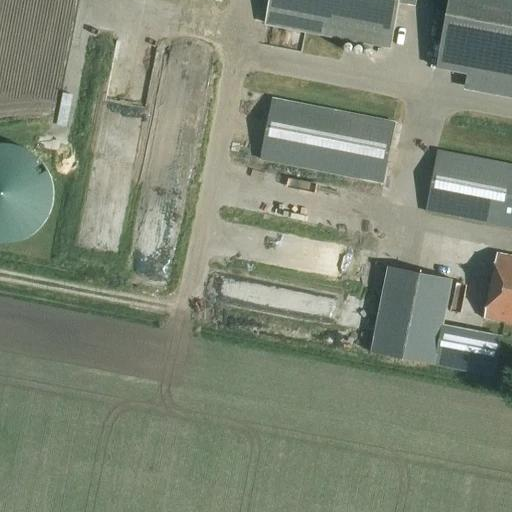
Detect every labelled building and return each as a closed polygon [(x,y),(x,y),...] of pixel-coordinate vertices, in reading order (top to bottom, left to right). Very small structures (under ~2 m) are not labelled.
[(270,0),(266,25),(389,48),(398,2),(415,5),(416,0),(270,0)] [(511,0),(449,0),(436,69),(511,83),(511,0)] [(383,185),(394,124),(273,100),(261,161),(383,185)] [(0,245),(3,246),(7,245),(11,245),(15,244),(19,243),(23,242),(26,240),(30,238),(33,236),(36,233),(39,230),(42,227),(44,224),(46,221),(48,217),(50,214),(51,210),(52,206),(53,202),(53,198),(54,194),(53,190),(53,186),(52,182),(51,178),(49,175),(47,171),(45,167),(43,164),(40,161),(38,158),(35,156),(31,153),(28,151),(24,149),(21,148),(17,146),(13,146),(9,145),(5,145),(1,145),(0,144),(0,245)] [(424,215),(511,232),(511,167),(437,152),(424,215)] [(511,258),(497,256),(484,319),(511,324),(511,258)] [(387,268),(371,353),(495,377),(502,338),(444,327),(452,281),(387,268)]
